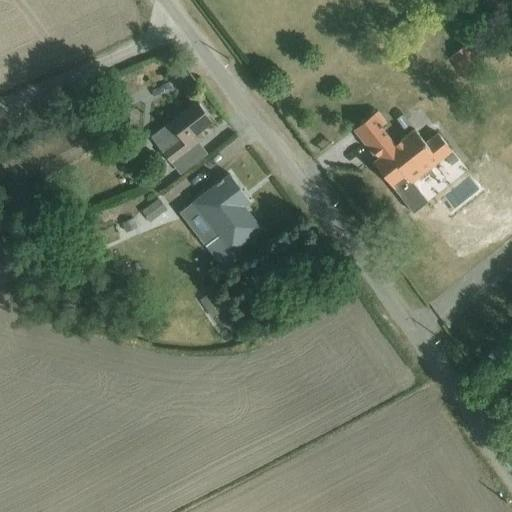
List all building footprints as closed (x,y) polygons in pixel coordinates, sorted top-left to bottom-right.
[(466,0),(489,29),(511,10),(511,3),(509,0),(466,0)] [(511,128),(511,51),(502,39),(489,50),(511,77),(511,107),(501,117),(511,129),(511,128)] [(465,45),(446,61),(462,81),(481,65),(471,52),(465,45)] [(449,112),(468,98),(459,86),(441,100),(449,112)] [(150,137),(171,164),(198,143),(204,138),(199,131),(212,121),(197,102),(150,137)] [(0,155),(0,194),(112,141),(97,109),(0,155)] [(378,111),(354,130),(370,151),(377,160),(373,163),(393,188),(407,178),(411,183),(452,150),(438,132),(425,143),(415,129),(395,145),(389,136),(382,126),(387,122),(378,111)] [(198,143),(171,164),(180,175),(207,154),(198,143)] [(244,206),(250,201),(229,174),(223,179),(222,178),(192,203),(216,235),(204,245),(223,271),(239,259),(233,251),(261,229),(244,206)] [(159,197),(141,211),(149,222),(167,208),(159,197)] [(18,223),(27,216),(17,201),(7,209),(18,223)] [(200,301),(211,319),(224,311),(212,293),(200,301)]
